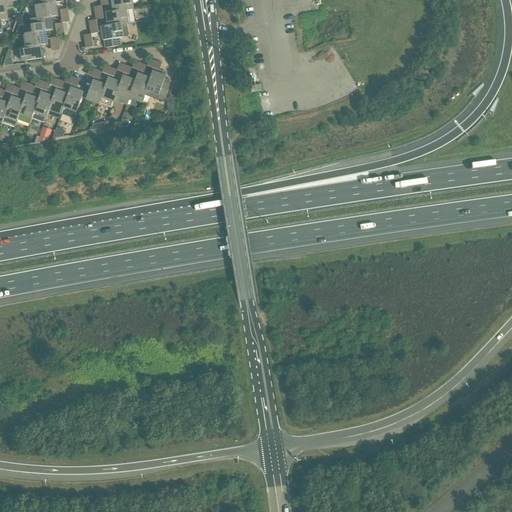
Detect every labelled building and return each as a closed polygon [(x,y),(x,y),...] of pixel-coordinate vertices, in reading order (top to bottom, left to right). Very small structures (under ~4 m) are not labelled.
[(112,0),(113,3),(108,4),(109,8),(113,8),(114,12),(114,13),(126,11),(133,10),(131,0),(112,0)] [(43,5),(36,6),(38,19),(38,20),(50,18),(56,17),(56,13),(60,12),(60,8),(56,8),(55,4),(43,5)] [(114,12),(107,13),(107,18),(103,18),(104,22),(108,22),(108,26),(109,27),(121,25),(127,24),(135,23),(133,10),(126,11),(114,13),(114,12)] [(38,20),(38,19),(31,21),(33,34),(45,32),(51,31),(51,27),(55,26),(54,22),(50,23),(50,18),(38,20)] [(102,32),(98,32),(99,36),(103,36),(103,41),(105,41),(106,48),(120,46),(119,39),(129,37),(127,24),(121,25),(109,27),(108,26),(102,27),(102,32)] [(33,34),(25,35),(27,48),(40,46),(47,45),(46,41),(50,41),(49,36),(45,37),(45,32),(33,34)] [(27,48),(20,49),(22,62),(42,59),(41,56),(45,55),(44,51),(40,51),(40,46),(27,48)] [(156,74),(152,73),(150,79),(151,79),(146,91),(145,95),(164,102),(172,81),(165,78),(165,77),(161,75),(162,71),(158,70),(156,74)] [(138,75),(135,81),(136,81),(131,93),(132,93),(144,98),(145,95),(146,91),(151,79),(150,79),(146,77),(147,74),(143,72),(141,76),(138,75)] [(117,96),(115,101),(127,106),(132,93),(131,93),(136,81),(135,81),(131,80),(132,76),(128,74),(127,78),(123,77),(121,83),(117,96)] [(101,98),(102,98),(99,104),(113,108),(115,101),(117,96),(121,83),(116,82),(118,78),(113,77),(112,81),(108,79),(106,86),(101,98)] [(97,83),(93,82),(87,100),(99,104),(102,98),(101,98),(106,86),(101,84),(103,80),(98,79),(97,83)] [(70,89),(68,96),(64,107),(62,114),(74,119),(83,94),(79,92),(80,88),(76,86),(74,91),(70,89)] [(50,110),(49,110),(48,114),(60,119),(62,114),(64,107),(68,96),(64,94),(65,90),(61,89),(60,93),(56,92),(53,98),(49,109),(50,110)] [(35,112),(32,119),(45,123),(48,114),(49,110),(50,110),(49,109),(53,98),(49,97),(50,93),(46,91),(45,95),(41,94),(39,100),(34,112),(35,112)] [(39,100),(34,99),(36,95),(31,94),(30,98),(26,96),(24,102),(20,114),(17,121),(30,125),(32,119),(35,112),(34,112),(39,100)] [(5,116),(2,123),(15,128),(17,121),(20,114),(24,102),(19,101),(21,97),(16,96),(15,100),(11,98),(9,105),(5,116)] [(0,129),(2,123),(5,116),(9,105),(4,103),(6,100),(1,98),(0,102),(0,129)] [(52,130),(44,128),(38,142),(48,141),(52,130)] [(15,146),(18,139),(12,137),(10,144),(15,146)]
